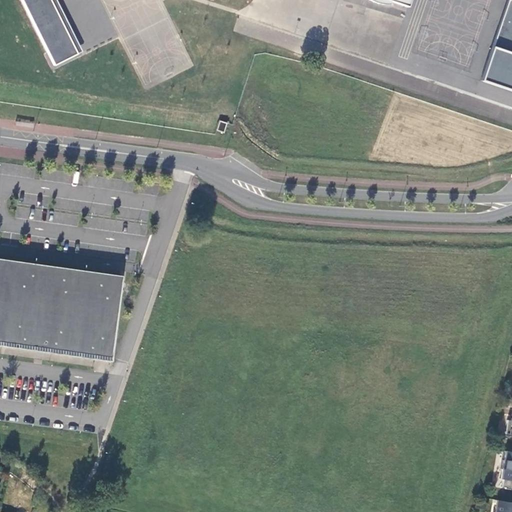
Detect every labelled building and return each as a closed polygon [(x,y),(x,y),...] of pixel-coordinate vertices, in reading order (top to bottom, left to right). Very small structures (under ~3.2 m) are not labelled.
[(19,0),(53,66),(81,52),(54,0),(19,0)] [(368,0),(374,4),(383,6),(391,7),(392,3),(410,9),(413,0),(368,0)] [(511,0),(507,0),(481,82),(511,92),(511,0)] [(18,207),(17,217),(28,218),(28,208),(18,207)] [(0,333),(0,343),(103,358),(103,362),(108,362),(120,277),(0,260),(0,333)] [(511,452),(501,451),(499,463),(498,469),(501,469),(500,479),(502,479),(501,486),(505,487),(504,489),(511,490),(511,452)] [(511,511),(511,502),(496,500),(494,511),(511,511)]
